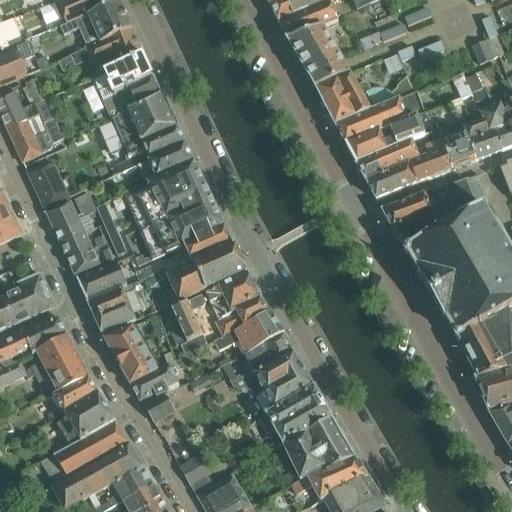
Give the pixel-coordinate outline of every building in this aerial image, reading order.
[(119,3),(117,0),(66,0),(57,4),(67,27),(76,23),(87,18),(119,3)] [(281,0),(269,5),(278,24),(335,0),(351,0),(353,2),(357,12),(368,7),(382,0),(281,0)] [(335,0),(278,24),(287,42),(323,29),(324,30),(339,25),(338,23),(337,23),(331,8),(340,5),(344,6),(353,2),(351,0),(335,0)] [(119,3),(87,18),(99,46),(131,31),(119,3)] [(407,29),(431,20),(427,11),(404,21),(407,29)] [(489,42),(497,39),(490,20),(481,24),(489,42)] [(0,53),(0,89),(48,68),(44,59),(36,62),(31,52),(80,31),(76,23),(67,27),(12,49),(0,53)] [(0,53),(12,49),(2,26),(0,26),(0,53)] [(343,66),(324,30),(323,29),(287,42),(310,80),(317,92),(335,128),(379,111),(398,101),(399,103),(404,101),(404,100),(414,96),(410,87),(407,78),(396,88),(397,90),(391,95),(389,93),(385,91),(380,90),(376,90),(371,91),(369,87),(367,85),(365,85),(362,85),(355,88),(348,76),(343,66)] [(382,46),(405,36),(402,29),(379,38),(382,46)] [(99,46),(74,57),(57,64),(63,75),(90,62),(92,67),(93,66),(98,78),(104,76),(142,57),(131,31),(99,46)] [(479,68),(493,62),(485,43),(471,49),(479,68)] [(421,62),(444,53),(441,44),(417,53),(421,62)] [(400,64),(414,59),(411,51),(397,56),(400,64)] [(152,79),(142,57),(104,76),(98,78),(93,80),(112,121),(113,120),(122,115),(135,109),(127,92),(152,79)] [(486,100),(482,91),(476,77),(465,81),(471,96),(472,95),(476,105),(486,100)] [(160,97),(152,79),(127,92),(135,109),(160,97)] [(511,79),(501,83),(510,104),(511,102),(511,79)] [(29,106),(33,104),(35,107),(48,101),(37,80),(25,86),(26,88),(22,91),(29,106)] [(12,90),(0,95),(0,116),(7,133),(39,118),(35,108),(22,114),(18,106),(12,90)] [(176,129),(160,97),(135,109),(122,115),(113,120),(127,151),(128,159),(133,157),(130,151),(176,129)] [(47,134),(53,147),(53,146),(64,141),(55,121),(59,119),(50,101),(35,108),(39,118),(47,134)] [(411,116),(404,101),(399,103),(398,101),(379,111),(335,128),(346,147),(379,134),(389,130),(408,122),(406,118),(411,116)] [(487,134),(480,119),(476,120),(477,124),(471,126),(461,102),(451,106),(462,133),(476,163),(502,153),(493,131),(487,134)] [(82,111),(87,126),(107,119),(102,104),(82,111)] [(500,106),(478,115),(480,119),(487,134),(493,131),(502,153),(511,148),(511,137),(508,127),(511,125),(511,108),(510,104),(501,107),(500,106)] [(379,134),(346,147),(356,166),(412,143),(429,136),(433,135),(425,115),(418,118),(408,122),(389,130),(394,143),(384,147),(379,134)] [(47,134),(39,118),(7,133),(15,149),(47,134)] [(176,129),(130,151),(133,157),(143,153),(148,164),(185,147),(176,129)] [(451,173),(472,164),(459,135),(452,138),(447,129),(438,133),(447,151),(441,153),(451,173)] [(438,133),(433,135),(429,136),(433,146),(424,150),(426,159),(441,153),(447,151),(438,133)] [(47,134),(15,149),(23,166),(42,157),(41,154),(53,148),(53,147),(47,134)] [(108,161),(121,157),(115,139),(92,147),(102,176),(112,173),(108,161)] [(420,162),(412,143),(356,166),(362,178),(366,184),(386,176),(407,168),(420,162)] [(185,147),(148,164),(138,168),(147,186),(193,165),(185,147)] [(441,153),(426,159),(424,160),(433,180),(451,173),(441,153)] [(424,160),(420,162),(407,168),(416,186),(433,180),(424,160)] [(120,167),(123,175),(133,170),(129,163),(120,167)] [(511,163),(499,169),(511,198),(511,163)] [(46,167),(28,176),(44,212),(69,200),(52,165),(46,167)] [(221,224),(193,165),(147,186),(122,198),(134,224),(127,228),(134,243),(136,257),(138,260),(141,267),(145,265),(176,252),(224,230),(221,224)] [(416,186),(407,168),(386,176),(396,194),(416,186)] [(386,176),(366,184),(376,202),(396,194),(386,176)] [(458,221),(404,252),(407,257),(408,257),(418,274),(417,274),(420,279),(442,316),(445,321),(445,320),(511,290),(511,246),(511,244),(508,245),(498,227),(497,228),(483,208),(476,209),(466,181),(445,189),(454,209),(458,221)] [(454,209),(445,189),(425,197),(382,213),(393,233),(433,218),(454,209)] [(1,194),(0,194),(0,220),(11,216),(1,194)] [(88,217),(96,213),(96,212),(95,211),(89,196),(74,203),(81,219),(81,220),(88,217)] [(65,207),(46,216),(54,231),(78,220),(71,204),(65,207)] [(105,206),(95,211),(96,212),(96,213),(99,219),(108,215),(105,206)] [(433,218),(393,233),(404,252),(458,221),(454,209),(433,218)] [(108,215),(99,219),(103,227),(112,222),(108,215)] [(0,246),(21,238),(11,216),(0,220),(0,246)] [(54,231),(60,246),(85,235),(92,232),(94,231),(88,217),(81,220),(81,219),(78,220),(54,231)] [(112,222),(103,227),(106,235),(116,230),(112,222)] [(94,231),(92,232),(96,240),(93,241),(97,248),(105,244),(98,229),(94,231)] [(116,230),(106,235),(110,243),(119,238),(116,230)] [(234,248),(224,230),(176,252),(185,270),(234,248)] [(85,235),(60,246),(67,261),(92,250),(85,235)] [(119,238),(110,243),(113,251),(123,246),(119,238)] [(123,246),(113,251),(117,259),(126,255),(123,246)] [(174,294),(162,300),(166,310),(246,274),(234,248),(185,270),(167,279),(174,294)] [(92,250),(67,261),(75,277),(93,269),(99,266),(92,250)] [(107,263),(113,260),(109,251),(103,254),(107,263)] [(87,304),(127,289),(121,275),(118,269),(116,263),(95,273),(76,281),(87,304)] [(39,276),(18,285),(34,318),(54,309),(39,276)] [(224,287),(206,296),(218,323),(237,314),(261,301),(247,276),(224,287)] [(16,282),(12,284),(16,293),(2,300),(14,327),(34,318),(18,285),(17,285),(16,282)] [(131,287),(127,289),(87,304),(94,320),(128,307),(125,298),(134,295),(131,287)] [(511,290),(445,320),(455,337),(454,337),(458,343),(477,380),(511,371),(511,290)] [(0,333),(14,327),(2,300),(0,296),(0,333)] [(207,310),(201,298),(189,305),(194,317),(207,310)] [(261,301),(237,314),(245,329),(270,315),(261,301)] [(189,305),(172,313),(181,331),(187,344),(203,337),(193,317),(194,317),(189,305)] [(128,307),(94,320),(102,336),(135,323),(128,307)] [(237,314),(218,323),(214,325),(222,340),(214,344),(219,354),(239,344),(247,359),(283,337),(284,337),(270,315),(245,329),(237,314)] [(166,337),(163,331),(158,319),(150,323),(159,346),(168,343),(166,337)] [(67,339),(59,320),(24,336),(31,351),(34,357),(36,356),(67,339)] [(136,328),(105,341),(114,358),(143,342),(136,328)] [(187,344),(181,331),(166,337),(168,343),(171,351),(181,347),(187,344)] [(24,336),(0,346),(0,369),(1,372),(12,367),(10,361),(31,351),(24,336)] [(203,337),(187,344),(181,347),(185,357),(207,346),(203,337)] [(283,337),(247,359),(245,359),(250,369),(246,371),(249,376),(251,379),(255,377),(256,378),(294,357),(283,337)] [(67,339),(36,356),(41,364),(30,370),(35,378),(77,357),(67,339)] [(143,342),(114,358),(123,373),(152,357),(143,342)] [(77,357),(35,378),(39,385),(49,380),(57,395),(88,381),(89,380),(77,357)] [(152,357),(123,373),(131,387),(160,372),(152,357)] [(240,378),(237,380),(230,383),(233,390),(241,392),(243,397),(247,394),(257,398),(263,395),(273,413),(314,390),(294,357),(256,378),(255,377),(251,379),(249,376),(241,380),(240,378)] [(168,368),(160,372),(131,387),(141,403),(164,391),(168,397),(195,385),(192,379),(185,383),(184,382),(178,385),(174,375),(183,371),(179,363),(178,362),(176,363),(176,364),(168,368)] [(12,367),(1,372),(0,372),(0,390),(27,378),(20,364),(12,367)] [(230,383),(237,380),(229,366),(222,369),(230,383)] [(511,371),(477,380),(475,381),(488,414),(511,407),(511,371)] [(88,381),(57,395),(52,398),(64,416),(98,396),(88,381)] [(314,390),(273,413),(259,422),(267,438),(275,434),(283,447),(331,421),(314,390)] [(64,416),(55,422),(70,449),(80,443),(115,424),(98,396),(64,416)] [(165,396),(143,407),(152,423),(173,411),(165,396)] [(511,407),(488,414),(508,447),(511,445),(511,407)] [(354,460),(331,421),(283,447),(288,457),(300,483),(354,460)] [(80,443),(70,449),(40,465),(54,488),(129,447),(115,424),(80,443)] [(129,447),(54,488),(51,490),(63,511),(111,486),(142,469),(129,447)] [(201,457),(179,469),(190,489),(212,476),(201,457)] [(300,483),(297,485),(290,489),(296,500),(312,491),(319,505),(323,502),(367,481),(354,460),(300,483)] [(142,469),(111,486),(118,497),(106,503),(107,504),(95,511),(107,511),(109,511),(121,504),(152,485),(142,469)] [(232,476),(197,498),(196,498),(204,511),(246,511),(251,509),(232,476)] [(379,511),(385,509),(367,481),(323,502),(328,511),(379,511)] [(107,511),(144,511),(144,510),(161,500),(152,485),(121,504),(126,511),(109,511),(107,511)] [(490,491),(484,495),(483,496),(490,508),(497,503),(490,491)] [(167,511),(161,500),(144,510),(144,511),(167,511)] [(13,511),(35,511),(30,503),(13,511)]
